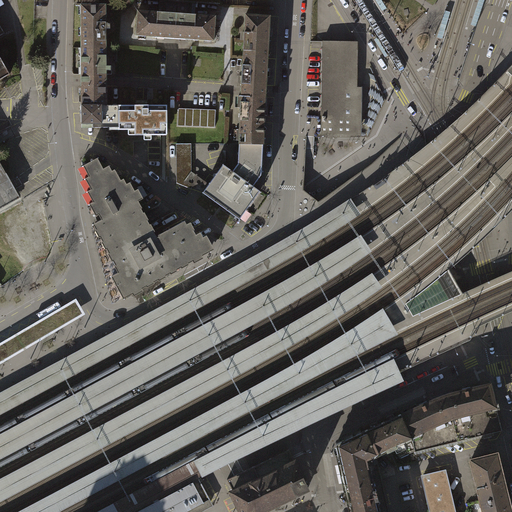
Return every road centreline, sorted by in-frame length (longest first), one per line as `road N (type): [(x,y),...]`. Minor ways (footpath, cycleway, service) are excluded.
road 1 (residential): [(330,511),(323,430),(503,346)]
road 2 (primary): [(417,119),(451,178),(489,335),(503,346)]
road 3 (residential): [(281,226),(242,256),(115,317),(94,312),(85,280)]
road 4 (residential): [(293,0),(281,226)]
road 5 (residential): [(62,143),(101,148),(226,234)]
road 6 (primary): [(511,210),(479,68)]
road 7 (residential): [(62,143),(60,0)]
road 8 (primary): [(342,0),(417,119)]
road 9 (residential): [(85,280),(62,143)]
